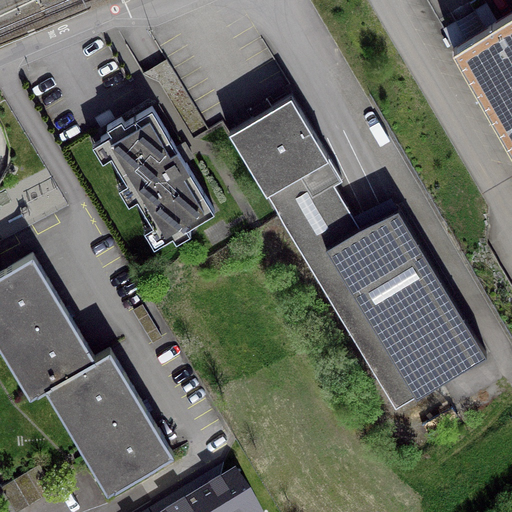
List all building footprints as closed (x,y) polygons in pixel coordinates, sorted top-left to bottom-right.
[(453,45),(511,145),(511,10),(476,32),(453,45)] [(223,132),(391,414),(480,361),(389,209),(352,231),(275,102),(223,132)] [(155,250),(212,219),(152,115),(97,145),(155,250)] [(63,302),(30,250),(0,269),(0,339),(33,392),(49,383),(116,490),(175,453),(143,401),(109,346),(95,354),(63,302)] [(140,305),(129,311),(149,344),(160,337),(140,305)] [(39,463),(2,483),(17,510),(30,503),(47,494),(54,490),(39,463)] [(256,511),(235,476),(175,511),(256,511)]
